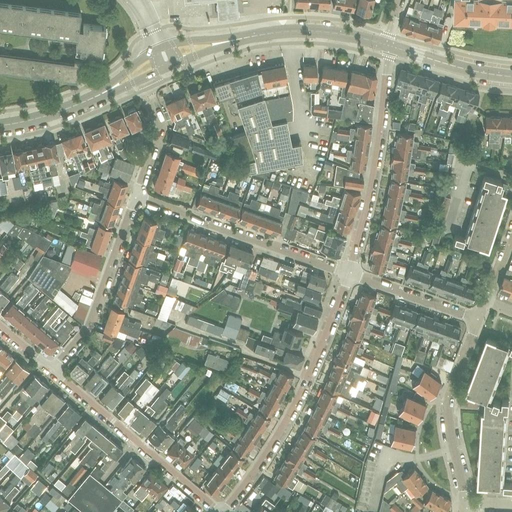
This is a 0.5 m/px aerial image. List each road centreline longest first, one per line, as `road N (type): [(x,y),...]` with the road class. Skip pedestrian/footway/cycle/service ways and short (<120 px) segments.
road 1 (residential): [(225,511),(279,432),(345,276)]
road 2 (unclassified): [(345,276),(367,210),(388,46)]
road 3 (unclassified): [(345,276),(135,197)]
road 4 (residential): [(216,511),(52,372)]
road 5 (residential): [(52,372),(88,325),(135,197)]
road 6 (unclassified): [(461,507),(447,415),(474,322)]
road 7 (unclassified): [(474,322),(345,276)]
road 8 (secondary): [(388,46),(511,77)]
